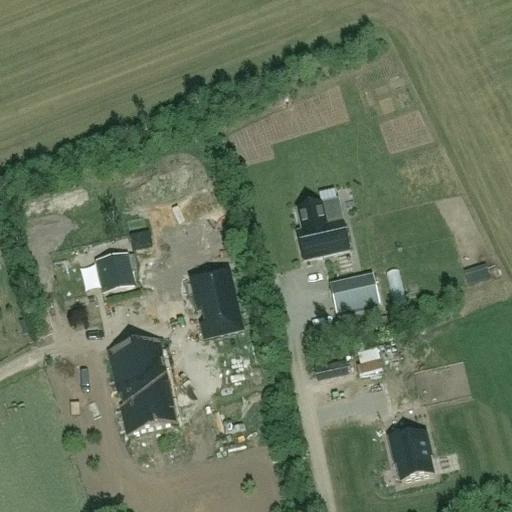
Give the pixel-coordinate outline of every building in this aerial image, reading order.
[(298,235),(305,264),(349,254),(343,225),(327,229),(322,207),(298,212),(303,234),(298,235)] [(96,264),(104,298),(135,291),(128,257),(96,264)] [(198,313),(202,312),(205,325),(200,326),(204,343),(245,334),(230,271),(190,280),(198,313)] [(162,279),(163,295),(189,293),(188,277),(162,279)] [(330,288),(337,318),(380,308),(374,279),(330,288)] [(127,438),(178,427),(168,381),(166,381),(165,377),(167,377),(160,343),(109,354),(118,397),(120,397),(121,401),(125,400),(127,408),(121,409),(127,438)] [(406,437),(389,441),(395,469),(397,469),(401,486),(433,479),(429,461),(431,461),(426,436),(406,441),(406,437)]
